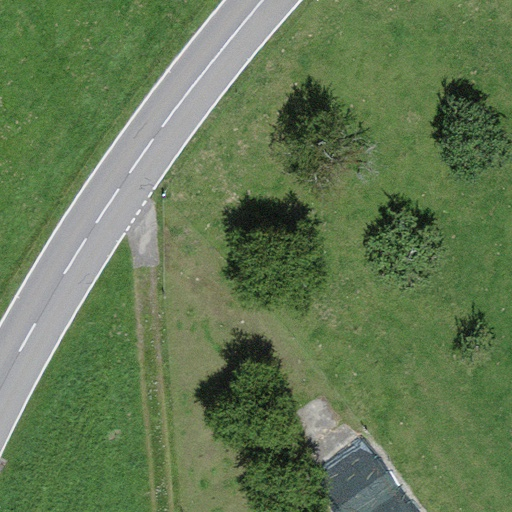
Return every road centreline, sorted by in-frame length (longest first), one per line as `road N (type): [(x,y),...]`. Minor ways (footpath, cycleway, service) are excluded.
road 1 (secondary): [(263,0),(133,167),(0,390)]
road 2 (track): [(133,167),(163,511)]
